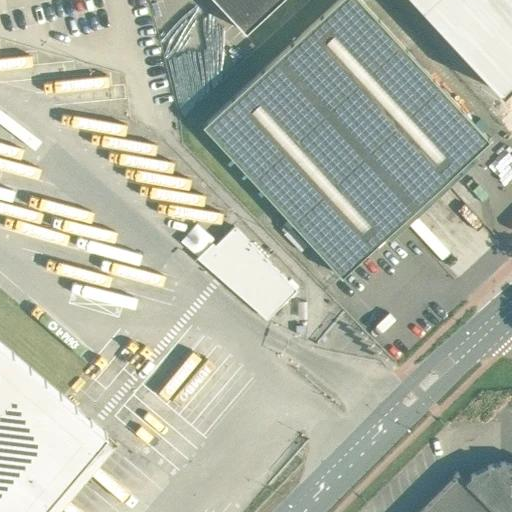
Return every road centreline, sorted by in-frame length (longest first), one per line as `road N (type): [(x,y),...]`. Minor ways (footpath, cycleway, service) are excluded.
road 1 (unclassified): [(503,316),(302,511)]
road 2 (unknown): [(0,253),(85,294),(191,309),(229,301)]
